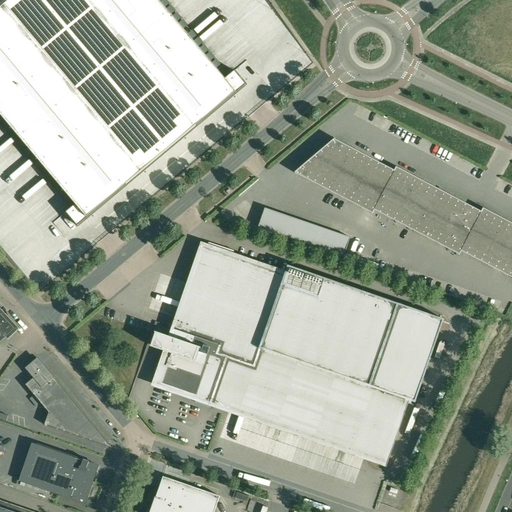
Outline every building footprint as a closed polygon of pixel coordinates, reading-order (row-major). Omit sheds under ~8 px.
[(0,0),(0,115),(75,204),(66,212),(77,226),(126,185),(126,184),(196,125),(196,126),(245,85),(234,71),(225,79),(158,0),(0,0)] [(314,156),(341,170),(352,149),(335,140),(334,139),(314,156)] [(341,170),(362,181),(373,160),(352,149),(341,170)] [(295,174),(329,191),(341,170),(314,156),(294,173),(295,174)] [(373,160),(362,181),(383,192),(385,189),(396,167),(394,171),(373,160)] [(385,189),(406,200),(417,179),(396,167),(385,189)] [(329,191),(351,203),(362,181),(341,170),(329,191)] [(417,179),(406,200),(427,211),(439,190),(417,179)] [(383,192),(362,181),(351,203),(372,214),(383,192)] [(385,189),(383,192),(372,214),(374,210),(395,221),(406,200),(385,189)] [(449,222),(460,201),(439,190),(427,211),(449,222)] [(427,211),(406,200),(395,221),(416,233),(427,211)] [(460,201),(449,222),(470,234),(472,230),(483,209),(483,208),(481,212),(460,201)] [(258,228),(267,231),(274,212),(264,208),(261,218),(258,228)] [(472,230),(493,241),(504,220),(483,209),(472,230)] [(449,222),(427,211),(416,233),(437,244),(449,222)] [(284,215),(274,212),(267,231),(277,234),(284,215)] [(284,215),(277,234),(286,238),(293,218),(284,215)] [(303,221),(293,218),(286,238),(296,241),(303,221)] [(511,223),(504,220),(493,241),(511,251),(511,223)] [(312,225),(303,221),(296,241),(305,244),(312,225)] [(459,255),(470,234),(449,222),(437,244),(459,255)] [(315,247),(321,228),(312,225),(305,244),(315,247)] [(331,231),(321,228),(315,247),(324,251),(331,231)] [(472,230),(470,234),(459,255),(461,252),(482,262),(493,241),(472,230)] [(324,251),(334,254),(340,234),(331,231),(324,251)] [(350,238),(340,234),(334,254),(343,257),(346,248),(350,238)] [(503,274),(511,256),(511,251),(493,241),(482,262),(503,274)] [(150,346),(167,352),(156,384),(229,410),(231,404),(366,450),(364,456),(383,463),(405,400),(415,403),(443,320),(287,266),(284,275),(230,256),(230,257),(203,247),(198,262),(190,284),(194,286),(182,321),(178,319),(172,338),(155,332),(150,346)] [(511,256),(503,274),(511,278),(511,256)] [(0,308),(0,342),(5,337),(8,340),(19,329),(0,308)] [(44,425),(105,446),(112,448),(53,378),(54,377),(38,357),(25,368),(33,378),(25,385),(48,413),(44,425)] [(31,446),(19,481),(58,495),(59,495),(84,503),(85,501),(93,478),(97,465),(88,462),(89,461),(83,459),(83,460),(37,444),(36,448),(31,446)] [(214,511),(219,496),(163,477),(156,497),(155,497),(153,503),(156,506),(154,508),(153,510),(152,511),(151,511),(214,511)]
